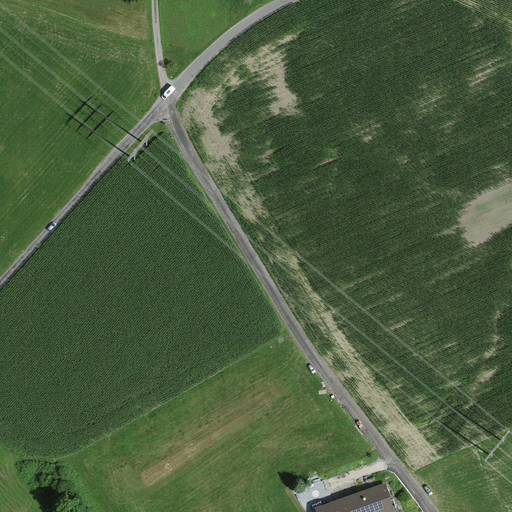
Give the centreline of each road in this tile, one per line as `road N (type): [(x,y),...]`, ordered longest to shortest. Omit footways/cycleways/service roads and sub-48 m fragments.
road 1 (unclassified): [(433,511),(287,318),(167,100)]
road 2 (unclassified): [(167,100),(0,284)]
road 3 (unclassified): [(286,0),(225,39),(167,100)]
